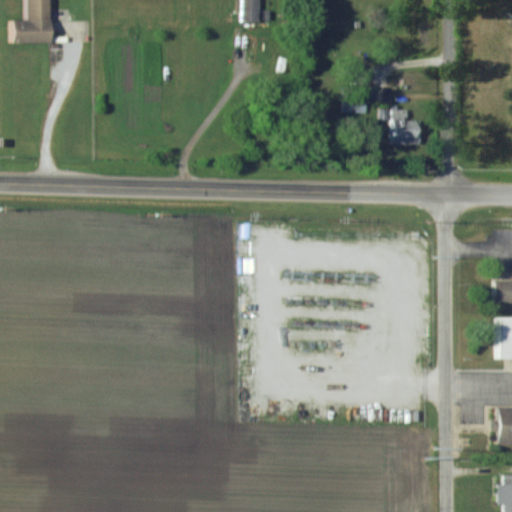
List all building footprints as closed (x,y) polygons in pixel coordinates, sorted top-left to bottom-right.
[(43,43),(42,0),(19,0),(19,20),(2,20),(2,43),(43,43)] [(256,0),(236,0),(237,22),(257,22),(256,0)] [(415,143),(416,118),(403,118),(403,109),(386,108),(386,143),(415,143)] [(511,272),(507,273),(507,280),(489,280),(489,303),(511,302),(511,272)] [(502,319),(511,318),(511,361),(503,362),(502,319)] [(511,406),(487,407),(487,431),(492,431),(492,445),(511,444),(511,406)] [(494,511),(511,511),(511,474),(494,474),(494,511)]
